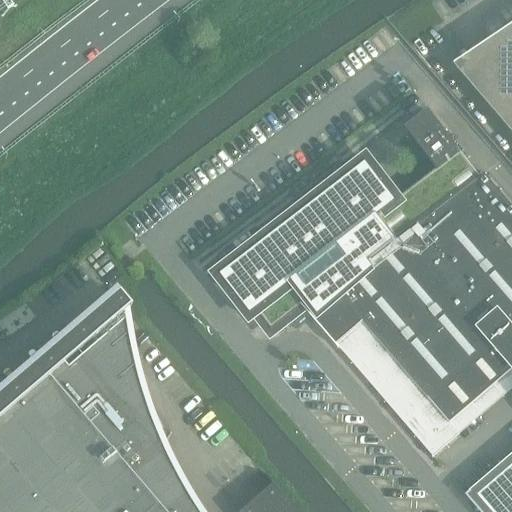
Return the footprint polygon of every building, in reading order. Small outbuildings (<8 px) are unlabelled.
[(511,29),(455,68),(511,134),(511,29)] [(366,165),(220,278),(227,286),(250,316),(247,318),(249,320),(257,314),(271,331),(288,320),(297,331),(312,319),(339,350),(340,350),(434,459),(460,437),(451,426),(494,388),(503,399),(511,391),(511,207),(484,176),(480,179),(431,115),(407,134),(437,171),(397,202),(367,164),(366,165)] [(0,511),(197,511),(184,490),(162,448),(163,448),(164,447),(161,445),(167,434),(153,426),(139,384),(125,313),(129,309),(118,296),(0,397),(0,511)] [(511,511),(511,458),(470,494),(489,511),(511,511)] [(270,487),(240,511),(293,511),(259,471),(257,472),(270,487)]
